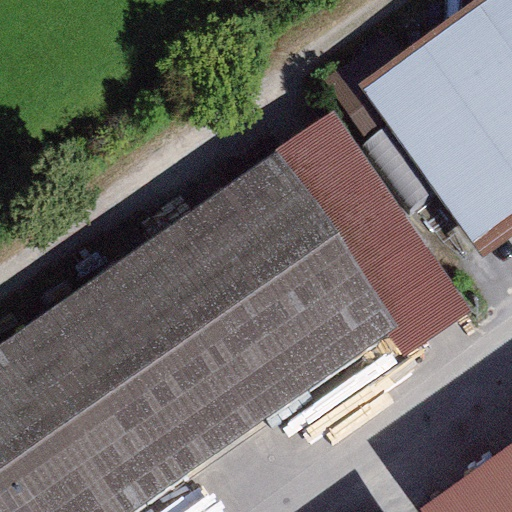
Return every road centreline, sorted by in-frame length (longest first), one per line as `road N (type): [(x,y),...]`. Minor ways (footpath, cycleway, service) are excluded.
road 1 (track): [(398,0),(0,276)]
road 2 (residential): [(511,330),(279,511)]
